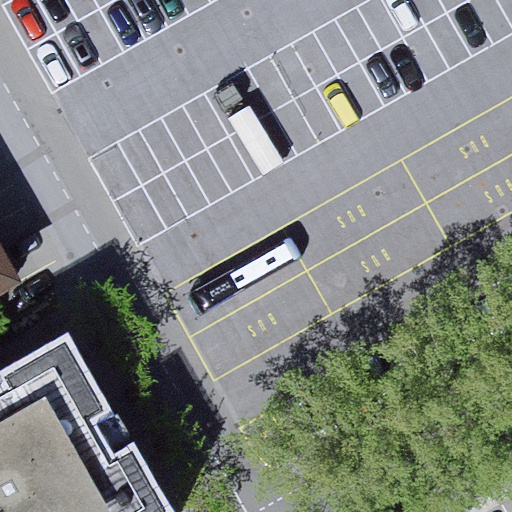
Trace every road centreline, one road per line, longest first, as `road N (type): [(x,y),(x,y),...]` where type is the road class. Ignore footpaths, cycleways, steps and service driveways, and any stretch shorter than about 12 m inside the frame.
road 1 (residential): [(0,35),(265,511)]
road 2 (residential): [(358,511),(511,424)]
